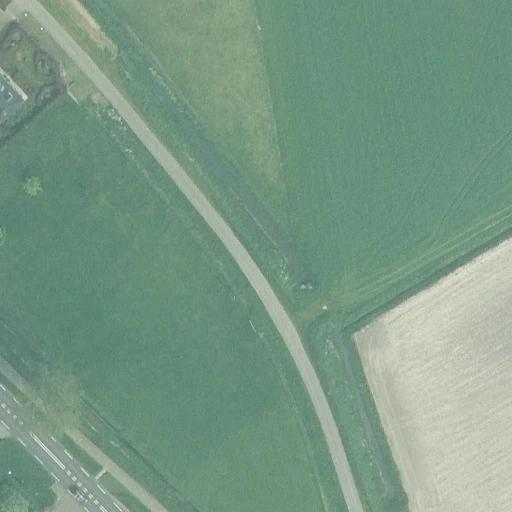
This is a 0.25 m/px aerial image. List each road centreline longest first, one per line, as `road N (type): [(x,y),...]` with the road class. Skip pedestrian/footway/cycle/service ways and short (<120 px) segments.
road 1 (residential): [(23,0),(197,195),(286,326),(356,511)]
road 2 (primary): [(105,511),(0,405)]
